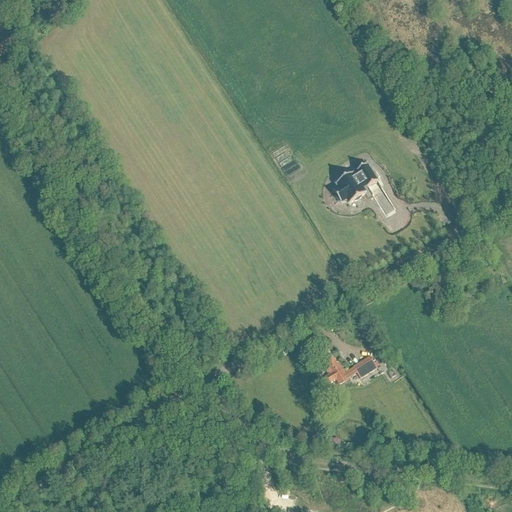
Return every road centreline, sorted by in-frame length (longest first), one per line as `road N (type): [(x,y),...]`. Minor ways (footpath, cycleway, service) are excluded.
road 1 (unclassified): [(0,501),(511,215)]
road 2 (track): [(0,66),(201,382)]
